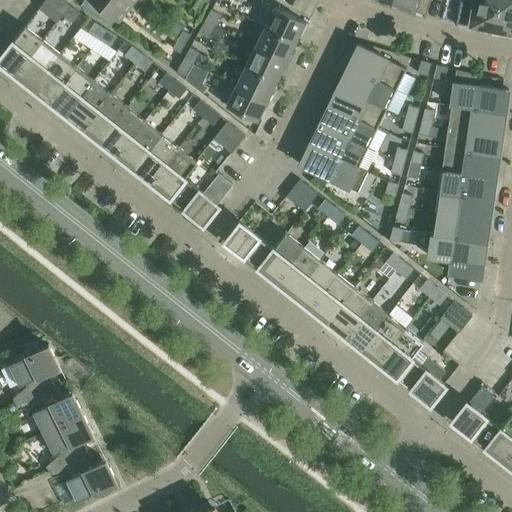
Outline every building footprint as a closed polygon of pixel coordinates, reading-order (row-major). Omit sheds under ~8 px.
[(63,0),(46,0),(39,9),(57,23),(63,15),(70,6),(63,0)] [(133,4),(128,0),(90,0),(119,23),(133,4)] [(208,3),(202,0),(199,0),(195,8),(203,13),(208,3)] [(393,0),(392,4),(426,15),(431,0),(393,0)] [(461,0),(456,24),(492,31),(498,0),(475,0),(473,0),(461,0)] [(511,0),(498,0),(492,31),(511,35),(511,0)] [(63,15),(73,23),(81,14),(70,6),(63,15)] [(275,7),(265,27),(296,42),(306,22),(275,7)] [(211,10),(205,21),(215,26),(221,15),(211,10)] [(215,26),(205,21),(199,33),(208,38),(215,26)] [(106,30),(95,22),(89,33),(99,40),(106,30)] [(173,22),(168,31),(179,38),(183,30),(184,28),(173,22)] [(0,58),(0,61),(16,74),(43,40),(25,26),(0,58)] [(265,27),(255,47),(286,62),(296,42),(265,27)] [(117,37),(106,30),(99,40),(110,47),(117,37)] [(179,38),(178,40),(186,44),(191,35),(183,30),(179,38)] [(43,40),(16,74),(33,88),(60,54),(43,40)] [(186,44),(178,40),(173,49),(180,53),(186,44)] [(358,44),(347,66),(397,90),(407,69),(388,60),(388,59),(358,44)] [(125,56),(135,64),(143,54),(132,46),(125,56)] [(255,47),(246,66),(277,81),(286,62),(255,47)] [(190,48),(184,59),(194,64),(200,53),(190,48)] [(60,54),(33,88),(67,114),(94,80),(60,54)] [(143,54),(135,64),(145,72),(153,62),(143,54)] [(194,64),(184,59),(178,70),(187,76),(194,64)] [(431,64),(421,61),(418,73),(428,76),(431,64)] [(445,80),(448,68),(437,65),(434,78),(445,80)] [(246,66),(237,85),(267,100),(277,81),(246,66)] [(347,66),(338,85),(387,109),(397,90),(347,66)] [(159,83),(169,91),(177,81),(166,73),(159,83)] [(94,80),(67,114),(84,128),(111,94),(94,80)] [(177,81),(169,91),(179,99),(187,89),(177,81)] [(455,83),(451,105),(506,114),(509,90),(476,85),(476,86),(455,83)] [(267,100),(237,85),(227,106),(258,121),(267,100)] [(338,85),(328,104),(378,128),(387,109),(338,85)] [(111,94),(84,128),(101,141),(128,107),(111,94)] [(193,109),(203,117),(211,108),(200,100),(193,109)] [(328,104),(319,124),(368,148),(378,128),(328,104)] [(451,105),(448,127),(503,135),(506,114),(451,105)] [(409,106),(406,118),(416,121),(420,108),(409,106)] [(128,107),(101,141),(118,155),(145,121),(128,107)] [(211,108),(203,117),(213,126),(221,116),(211,108)] [(425,109),(422,121),(432,124),(436,112),(425,109)] [(416,121),(406,118),(402,131),(413,133),(416,121)] [(145,121),(118,155),(135,168),(162,134),(145,121)] [(432,124),(422,121),(418,134),(429,137),(432,124)] [(214,139),(232,153),(245,136),(227,122),(214,139)] [(319,124),(310,143),(359,167),(368,148),(319,124)] [(448,127),(445,148),(499,156),(503,135),(448,127)] [(162,134),(135,168),(152,182),(179,148),(162,134)] [(359,167),(310,143),(299,164),(329,179),(329,178),(349,188),(359,167)] [(179,148),(152,182),(169,195),(184,177),(185,177),(197,162),(179,148)] [(398,148),(394,160),(405,163),(408,151),(398,148)] [(445,148),(442,170),(496,178),(499,156),(445,148)] [(414,151),(410,164),(421,167),(424,154),(414,151)] [(405,163),(394,160),(391,173),(401,176),(405,163)] [(421,167),(410,164),(407,176),(417,179),(421,167)] [(442,170),(439,191),(493,199),(496,178),(442,170)] [(184,177),(169,195),(204,223),(218,204),(185,177),(184,177)] [(300,179),(286,196),(305,211),(318,194),(300,179)] [(399,185),(388,182),(385,194),(395,197),(399,185)] [(439,191),(436,213),(490,221),(493,199),(439,191)] [(402,193),(399,206),(409,209),(413,196),(402,193)] [(318,208),(328,216),(335,207),(325,199),(318,208)] [(409,209),(399,206),(396,219),(406,221),(409,209)] [(335,207),(328,216),(338,225),(345,215),(335,207)] [(436,213),(432,234),(487,243),(490,221),(436,213)] [(275,249),(274,248),(240,221),(225,240),(260,267),(275,249)] [(351,235),(362,243),(369,234),(359,226),(351,235)] [(390,240),(400,243),(404,230),(393,227),(390,240)] [(275,249),(260,267),(277,281),(304,247),(286,233),(274,248),(275,249)] [(369,234),(362,243),(372,251),(379,242),(369,234)] [(487,243),(432,234),(429,256),(451,260),(449,273),(482,278),(487,243)] [(304,247),(277,281),(294,294),(321,260),(304,247)] [(386,262),(396,270),(403,261),(393,253),(386,262)] [(321,260),(294,294),(311,308),(338,274),(321,260)] [(403,261),(396,270),(406,279),(414,269),(403,261)] [(338,274),(311,308),(328,321),(355,287),(338,274)] [(420,289),(430,297),(437,288),(427,280),(420,289)] [(355,287),(328,321),(345,335),(372,301),(355,287)] [(437,288),(430,297),(440,305),(447,296),(437,288)] [(372,301),(345,335),(362,348),(389,314),(372,301)] [(449,325),(459,333),(472,316),(454,301),(441,318),(448,324),(449,325)] [(389,314),(362,348),(379,361),(406,328),(389,314)] [(441,318),(430,332),(438,339),(449,325),(448,324),(441,318)] [(406,328),(379,361),(396,375),(410,356),(411,357),(424,342),(406,328)] [(13,398),(16,404),(55,384),(48,371),(60,366),(49,344),(9,364),(10,365),(11,364),(20,384),(19,384),(20,385),(26,382),(27,386),(13,398)] [(421,365),(411,357),(410,356),(396,375),(430,402),(445,384),(440,380),(446,372),(427,357),(421,365)] [(55,384),(16,404),(19,409),(37,405),(39,409),(33,412),(33,413),(35,412),(44,432),(83,412),(73,392),(61,398),(55,384)] [(500,428),(467,401),(452,420),(487,447),(502,429),(500,428)] [(83,412),(44,432),(54,451),(53,451),(53,453),(59,450),(61,453),(47,466),(50,471),(88,452),(82,439),(93,433),(83,412)] [(502,429),(487,447),(504,461),(511,450),(511,412),(500,428),(502,429)] [(88,452),(50,471),(52,476),(70,473),(72,476),(66,479),(67,480),(68,480),(78,499),(77,499),(77,501),(117,481),(106,459),(95,465),(88,452)]
